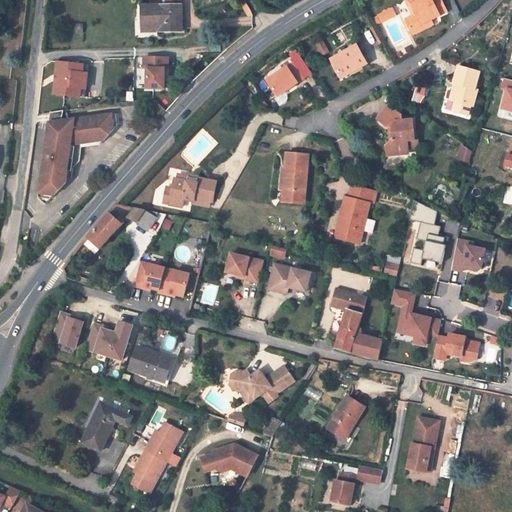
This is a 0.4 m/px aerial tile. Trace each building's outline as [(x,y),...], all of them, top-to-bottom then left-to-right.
[(245,0),(240,0),(249,15),(253,13),(245,0)] [(405,0),(414,16),(417,15),(412,4),(414,3),(411,0),(405,0)] [(414,16),(406,20),(413,34),(424,29),(422,25),(431,20),(440,16),(440,15),(447,12),(441,0),(411,0),(414,3),(412,4),(417,15),(414,16)] [(142,10),(142,28),(156,28),(156,33),(181,32),(181,24),(182,24),(182,6),(181,6),(169,6),(142,7),(142,10)] [(379,15),(382,22),(396,15),(392,9),(379,15)] [(433,25),(431,20),(422,25),(424,29),(433,25)] [(377,34),(373,26),(370,28),(376,38),(379,36),(377,34)] [(330,51),(324,41),(317,45),(323,55),(330,51)] [(367,63),(357,45),(346,51),(343,47),(336,50),(338,52),(334,54),(336,57),(331,59),(341,77),(367,63)] [(498,58),(493,56),(490,64),(495,66),(498,58)] [(147,69),(147,89),(165,89),(165,70),(169,70),(169,59),(143,58),(144,69),(147,69)] [(54,94),(80,97),(81,88),(79,88),(80,73),(82,73),(83,65),(57,62),(56,75),(59,75),(58,81),(55,81),(54,94)] [(277,97),(304,79),(293,63),(267,80),(277,97)] [(80,97),(85,98),(88,65),(83,65),(82,73),(80,73),(79,88),(81,88),(80,97)] [(459,67),(454,84),(458,85),(453,101),(474,106),(478,91),(476,90),(480,73),(459,67)] [(511,80),(505,79),(502,88),(508,90),(502,109),(511,111),(511,80)] [(449,100),(453,101),(458,85),(454,84),(449,100)] [(378,118),(388,128),(392,127),(393,139),(390,142),(387,146),(388,157),(405,155),(409,150),(408,141),(415,141),(415,140),(413,120),(403,121),(402,116),(389,105),(378,118)] [(49,124),(44,160),(70,156),(72,145),(77,144),(103,141),(114,130),(112,116),(67,121),(66,111),(51,113),(49,124)] [(72,145),(70,156),(72,156),(75,153),(82,152),(77,144),(72,145)] [(457,159),(469,163),(473,150),(460,146),(457,159)] [(77,170),(83,163),(83,154),(72,156),(70,156),(44,160),(41,183),(55,183),(56,188),(62,187),(66,183),(66,180),(72,180),(73,171),(77,170)] [(283,190),(306,192),(310,155),(286,154),(285,169),(283,190)] [(179,174),(178,179),(200,184),(201,179),(179,174)] [(173,188),(170,204),(182,207),(184,199),(194,201),(195,198),(210,201),(213,202),(217,182),(201,179),(200,184),(178,179),(176,179),(173,188)] [(55,183),(41,183),(40,194),(54,196),(62,187),(56,188),(55,183)] [(348,198),(346,197),(335,237),(360,243),(373,191),(352,186),(348,198)] [(164,203),(170,204),(173,188),(168,187),(164,203)] [(208,210),(210,201),(195,198),(194,201),(193,207),(208,210)] [(438,212),(414,201),(410,219),(421,222),(417,239),(427,241),(425,250),(414,247),(411,262),(422,265),(423,259),(443,263),(447,245),(444,244),(446,237),(439,236),(441,226),(435,225),(438,212)] [(145,210),(118,205),(88,238),(100,249),(128,218),(149,231),(157,218),(145,210)] [(145,210),(157,218),(160,214),(145,210)] [(473,244),(458,241),(452,270),(462,272),(464,265),(468,266),(468,270),(478,272),(481,270),(485,251),(472,248),(473,244)] [(285,259),(287,249),(273,246),(270,256),(285,259)] [(231,254),(226,273),(238,275),(244,277),(244,280),(258,283),(263,262),(231,254)] [(387,256),(385,274),(398,276),(400,257),(387,256)] [(165,270),(140,263),(134,287),(144,290),(144,288),(151,289),(159,292),(165,270)] [(275,265),(269,290),(287,295),(289,288),(307,293),(311,274),(275,265)] [(191,277),(165,270),(159,292),(158,294),(169,296),(169,295),(176,296),(184,299),(191,277)] [(416,293),(395,288),(391,304),(403,306),(399,326),(408,328),(407,334),(416,336),(415,343),(426,345),(429,333),(433,333),(436,319),(412,313),(416,293)] [(347,310),(336,348),(379,360),(383,340),(362,335),(361,329),(358,328),(367,298),(336,289),(331,305),(347,310)] [(70,316),(60,313),(52,338),(62,341),(61,343),(75,348),(83,322),(79,321),(69,318),(70,316)] [(442,320),(436,319),(433,333),(438,335),(442,320)] [(94,324),(86,349),(122,361),(133,326),(120,322),(116,334),(107,331),(103,329),(103,327),(94,324)] [(448,339),(438,337),(433,359),(445,361),(446,354),(462,357),(461,361),(471,363),(476,361),(480,344),(465,341),(466,338),(449,335),(448,339)] [(165,382),(173,360),(138,347),(130,370),(165,382)] [(165,382),(168,384),(176,361),(173,360),(165,382)] [(245,373),(237,371),(232,374),(229,384),(232,390),(240,392),(243,396),(249,392),(255,400),(263,395),(269,405),(278,398),(277,396),(296,383),(286,367),(267,381),(266,380),(264,382),(263,381),(255,378),(253,379),(252,377),(248,371),(245,373)] [(261,371),(252,377),(253,379),(255,378),(263,381),(264,382),(266,380),(261,371)] [(249,405),(255,400),(249,392),(243,396),(249,405)] [(352,424),(355,426),(366,408),(348,397),(328,428),(343,437),(352,424)] [(133,417),(101,402),(82,443),(101,452),(117,421),(129,426),(133,417)] [(413,441),(408,466),(427,469),(432,445),(435,446),(440,419),(419,414),(414,441),(413,441)] [(232,416),(230,422),(245,427),(248,418),(242,416),(240,417),(239,419),(232,416)] [(273,437),(273,438),(282,423),(272,418),(262,433),(273,437)] [(183,433),(165,424),(160,434),(157,439),(154,437),(137,469),(140,471),(138,475),(133,486),(150,495),(167,464),(171,455),(183,433)] [(343,437),(346,439),(355,426),(352,424),(343,437)] [(217,469),(224,473),(232,470),(247,477),(258,457),(235,445),(220,450),(221,455),(216,456),(215,454),(201,459),(205,472),(217,469)] [(432,445),(427,469),(431,469),(435,446),(432,445)] [(171,455),(167,464),(175,469),(180,459),(171,455)] [(382,470),(360,466),(358,475),(357,478),(379,482),(382,470)] [(358,475),(341,472),(339,480),(336,479),(331,501),(350,505),(354,484),(356,484),(357,478),(358,475)] [(0,493),(0,508),(2,504),(11,509),(21,492),(11,487),(6,497),(0,493)]
